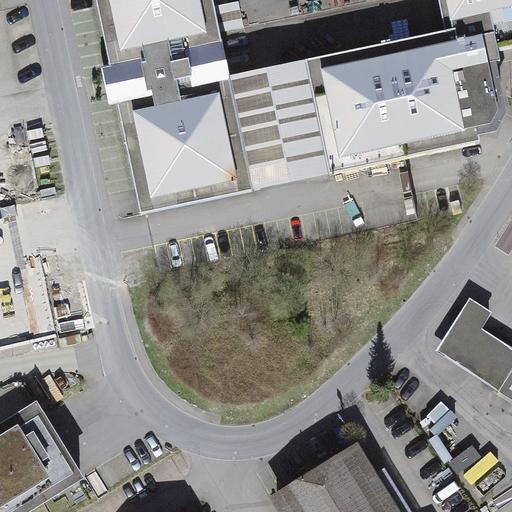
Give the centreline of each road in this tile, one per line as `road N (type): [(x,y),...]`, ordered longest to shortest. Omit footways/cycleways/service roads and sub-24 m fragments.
road 1 (residential): [(511,185),(403,331),(324,408),(242,438),(196,439),(136,399),(106,321),(53,0)]
road 2 (unknown): [(93,241),(305,209),(326,213),(436,287)]
